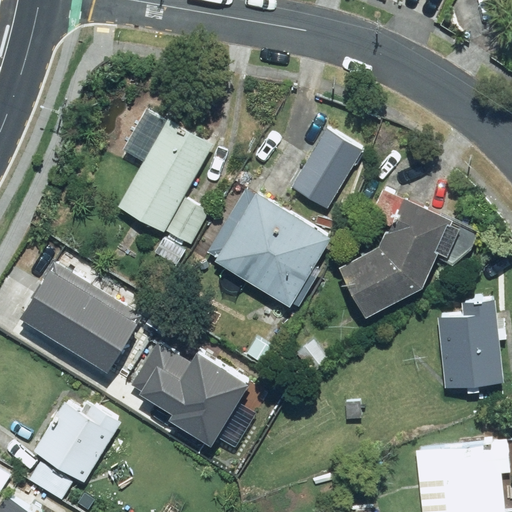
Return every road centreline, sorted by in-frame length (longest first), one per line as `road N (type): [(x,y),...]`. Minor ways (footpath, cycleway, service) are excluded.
road 1 (residential): [(136,0),(308,31),(374,52),(458,96),(511,143)]
road 2 (secondary): [(38,0),(0,129)]
